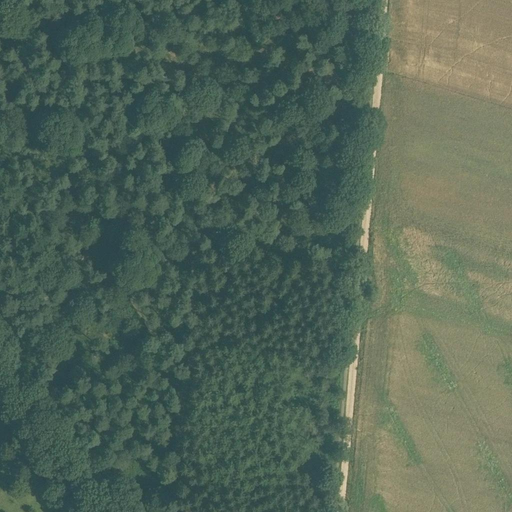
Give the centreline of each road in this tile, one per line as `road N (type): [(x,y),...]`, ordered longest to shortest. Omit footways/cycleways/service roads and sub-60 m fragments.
road 1 (track): [(173,511),(206,135),(127,0)]
road 2 (track): [(340,511),(384,0)]
road 3 (track): [(0,83),(184,389)]
road 4 (track): [(0,298),(57,272),(125,280),(195,255)]
road 5 (track): [(98,511),(0,356)]
